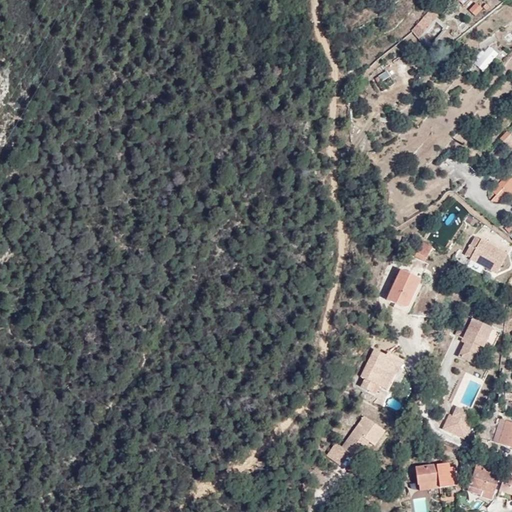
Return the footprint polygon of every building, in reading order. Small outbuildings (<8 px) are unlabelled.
[(482,8),(477,3),(470,10),(476,15),(482,8)] [(412,30),(413,32),(418,38),(438,15),(431,9),(412,30)] [(479,61),(485,69),(502,55),(496,47),(479,61)] [(507,131),(500,138),(504,142),(511,135),(507,131)] [(491,191),(495,194),(500,188),(510,177),(506,174),(491,191)] [(500,188),(506,193),(510,196),(511,193),(511,179),(510,177),(500,188)] [(499,201),(506,193),(500,188),(495,194),(491,199),(499,201)] [(480,240),(474,237),(465,254),(471,257),(470,259),(497,273),(507,254),(493,246),(492,247),(488,245),(489,243),(481,239),(480,240)] [(432,247),(422,242),(414,255),(424,261),(432,247)] [(406,309),(420,279),(401,269),(386,300),(406,309)] [(466,339),(464,343),(457,356),(470,362),(478,346),(481,347),(491,328),(464,315),(455,335),(462,338),(466,339)] [(384,359),(386,356),(374,349),(360,377),(365,379),(361,386),(371,392),(375,384),(385,389),(394,373),(387,369),(391,363),(384,359)] [(388,352),(386,356),(384,359),(391,363),(387,369),(394,373),(396,374),(403,361),(388,352)] [(396,374),(394,373),(385,389),(387,390),(396,374)] [(388,407),(396,408),(397,399),(388,399),(388,407)] [(464,421),(468,413),(455,407),(451,416),(464,421)] [(384,433),(364,418),(342,449),(336,444),(326,458),(338,467),(347,454),(356,460),(367,443),(373,448),(384,433)] [(511,422),(500,418),(491,441),(511,448),(511,422)] [(449,474),(448,468),(448,462),(415,467),(418,490),(455,485),(454,473),(449,474)] [(469,485),(493,494),(498,477),(491,474),(493,469),(476,464),(469,485)] [(511,476),(501,474),(498,491),(511,493),(511,476)] [(491,500),(493,494),(469,485),(466,492),(480,495),(479,497),(491,500)]
